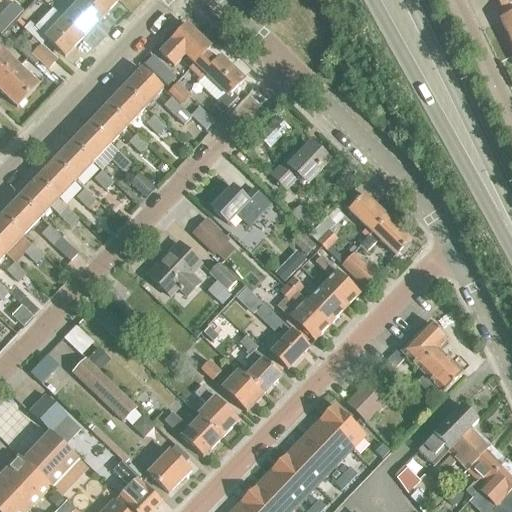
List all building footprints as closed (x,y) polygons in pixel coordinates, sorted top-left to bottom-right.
[(73,9),(63,20),(84,38),(101,20),(81,1),(79,0),(67,0),(65,2),(73,9)] [(117,0),(81,0),(81,1),(101,20),(119,2),(117,0)] [(511,0),(497,0),(502,9),(511,4),(511,0)] [(0,21),(8,28),(23,13),(15,6),(1,20),(0,21)] [(84,38),(63,20),(53,11),(35,30),(45,39),(43,41),(45,42),(63,60),(84,38)] [(511,17),(501,22),(511,45),(511,17)] [(30,25),(23,33),(39,48),(40,47),(45,42),(43,41),(45,39),(35,30),(30,25)] [(185,56),(195,65),(205,55),(211,49),(187,26),(171,43),(171,44),(161,55),(174,68),(185,56)] [(19,54),(27,61),(35,52),(28,44),(19,54)] [(35,52),(27,61),(34,68),(38,63),(47,71),(56,62),(40,47),(39,48),(35,52)] [(0,89),(19,70),(0,52),(0,89)] [(205,55),(195,65),(227,96),(215,107),(223,114),(238,99),(233,94),(245,82),(221,59),(216,65),(205,55)] [(152,58),(143,68),(154,79),(164,69),(152,58)] [(340,63),(336,67),(344,75),(348,70),(340,63)] [(19,70),(0,89),(0,94),(16,110),(37,88),(19,70)] [(141,72),(125,88),(143,111),(162,92),(157,87),(141,72)] [(167,95),(181,108),(191,98),(177,84),(173,87),(167,95)] [(125,88),(107,107),(127,129),(143,111),(125,88)] [(191,119),(190,118),(171,99),(162,109),(183,128),(191,119)] [(107,107),(90,125),(108,148),(127,129),(107,107)] [(146,126),(157,138),(165,129),(154,118),(146,126)] [(90,125),(70,146),(90,166),(108,148),(90,125)] [(148,148),(137,137),(128,146),(140,156),(148,148)] [(70,146),(54,163),(75,183),(90,166),(70,146)] [(274,176),(287,189),(299,176),(308,185),(329,163),(311,146),(300,158),(295,154),(274,176)] [(111,164),(123,175),(131,166),(119,155),(111,164)] [(54,163),(36,182),(56,202),(75,183),(54,163)] [(93,181),(105,193),(113,185),(101,173),(93,181)] [(139,177),(129,187),(144,201),(153,191),(139,177)] [(36,182),(17,201),(38,222),(56,202),(36,182)] [(211,212),(227,226),(236,217),(249,229),(269,207),(253,191),(243,202),(231,191),(211,212)] [(99,207),(83,192),(76,200),(90,213),(95,208),(97,210),(99,207)] [(363,234),(369,239),(388,220),(364,196),(349,211),(367,229),(363,234)] [(17,201),(0,218),(0,220),(20,240),(38,222),(17,201)] [(291,217),(307,231),(315,221),(299,207),(291,217)] [(58,218),(71,230),(79,222),(66,210),(58,218)] [(0,220),(0,256),(3,259),(20,240),(0,220)] [(191,236),(213,258),(229,242),(206,220),(199,228),(191,236)] [(388,220),(369,239),(360,248),(367,254),(380,240),(397,257),(412,242),(388,220)] [(41,236),(70,264),(78,255),(49,228),(41,236)] [(317,245),(326,253),(337,242),(329,233),(317,245)] [(301,235),(292,244),(306,257),(315,248),(301,235)] [(193,278),(202,268),(200,266),(178,245),(147,277),(169,299),(171,300),(179,293),(186,300),(202,286),(193,278)] [(23,255),(35,267),(43,258),(31,246),(23,255)] [(338,255),(333,261),(340,268),(346,262),(338,255)] [(340,268),(364,291),(375,279),(351,256),(346,262),(340,268)] [(330,281),(321,290),(343,312),(359,297),(319,259),(314,266),(330,281)] [(6,274),(18,284),(26,276),(14,265),(6,274)] [(209,275),(227,293),(236,284),(218,266),(209,275)] [(284,266),(273,277),(283,286),(293,275),(284,266)] [(292,279),(286,286),(297,296),(304,290),(292,279)] [(0,301),(1,303),(9,294),(0,286),(0,301)] [(286,286),(278,294),(298,314),(290,322),(313,344),(329,328),(306,306),(304,304),(297,297),(286,286)] [(321,290),(306,305),(329,328),(343,312),(321,290)] [(286,338),(269,356),(286,372),(307,350),(262,307),(254,315),(275,334),(278,330),(286,338)] [(21,308),(12,317),(24,328),(33,319),(21,308)] [(136,340),(111,314),(101,323),(127,349),(136,340)] [(417,385),(427,396),(434,388),(443,396),(462,376),(437,352),(447,342),(429,325),(401,354),(398,351),(379,370),(388,378),(405,360),(424,378),(417,385)] [(208,330),(203,335),(213,344),(218,339),(208,330)] [(253,370),(244,380),(263,397),(280,379),(262,361),(263,360),(254,352),(257,349),(245,338),(239,345),(247,353),(244,356),(247,358),(244,361),(253,370)] [(71,374),(110,412),(121,422),(134,409),(125,401),(125,400),(98,374),(111,361),(98,349),(85,362),(83,360),(71,374)] [(47,358),(29,377),(41,388),(58,370),(47,358)] [(200,373),(213,384),(221,374),(208,363),(200,373)] [(263,397),(244,380),(238,374),(221,391),(245,415),(263,397)] [(366,386),(345,407),(365,426),(385,405),(366,386)] [(197,417),(200,420),(221,440),(238,422),(202,387),(195,395),(207,406),(197,417)] [(44,398),(28,415),(49,435),(50,435),(66,418),(44,398)] [(333,408),(317,425),(349,455),(365,438),(333,408)] [(424,449),(418,454),(434,469),(439,464),(447,456),(470,432),(477,424),(462,409),(424,449)] [(221,440),(200,420),(189,431),(172,415),(164,423),(202,460),(221,440)] [(143,418),(131,430),(138,437),(146,436),(154,428),(143,418)] [(317,425),(301,441),(333,471),(349,455),(317,425)] [(456,463),(467,474),(489,450),(470,432),(447,456),(450,458),(435,473),(443,482),(453,473),(450,470),(456,463)] [(49,435),(23,464),(50,490),(77,462),(58,443),(50,435),(49,435)] [(301,441),(285,458),(317,488),(333,471),(301,441)] [(381,445),(373,453),(381,461),(389,453),(381,445)] [(183,467),(189,461),(175,448),(148,476),(168,496),(190,473),(183,467)] [(469,491),(466,495),(472,501),(475,497),(478,494),(506,466),(489,451),(467,474),(477,484),(469,491)] [(285,458),(270,474),(301,505),(317,488),(285,458)] [(29,511),(50,490),(23,464),(18,459),(0,478),(0,511),(29,511)] [(129,488),(118,500),(131,511),(152,511),(160,504),(143,488),(139,484),(141,482),(122,463),(113,473),(129,488)] [(511,511),(511,472),(506,466),(478,494),(496,511),(511,511)] [(349,470),(341,478),(348,485),(356,477),(349,470)] [(406,470),(397,481),(408,495),(420,483),(406,470)] [(270,474),(254,491),(275,511),(294,511),(301,505),(270,474)] [(341,478),(333,486),(341,493),(348,485),(341,478)] [(275,511),(254,491),(238,507),(242,511),(275,511)] [(445,502),(452,509),(463,498),(456,491),(445,502)] [(416,493),(410,499),(419,508),(425,501),(416,493)] [(55,495),(49,502),(59,511),(65,504),(55,495)] [(131,511),(118,500),(106,511),(131,511)] [(318,502),(310,510),(312,511),(322,511),(325,509),(318,502)]
